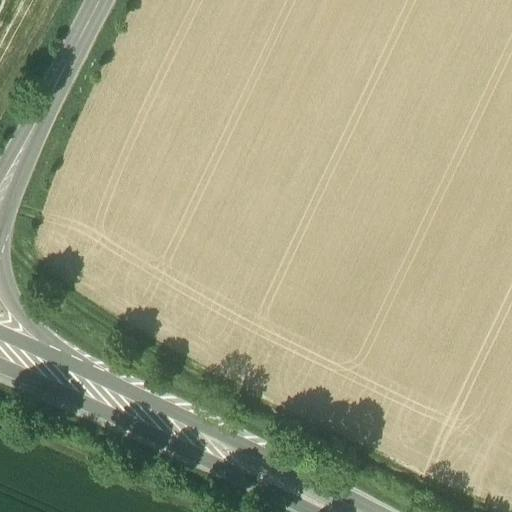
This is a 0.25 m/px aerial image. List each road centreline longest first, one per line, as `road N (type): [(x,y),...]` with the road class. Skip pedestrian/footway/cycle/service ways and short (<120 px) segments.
road 1 (track): [(452,511),(217,395),(94,323)]
road 2 (primary): [(339,511),(77,391)]
road 3 (primary): [(96,0),(0,193)]
road 4 (track): [(184,511),(0,432)]
road 5 (primary): [(77,391),(0,295)]
